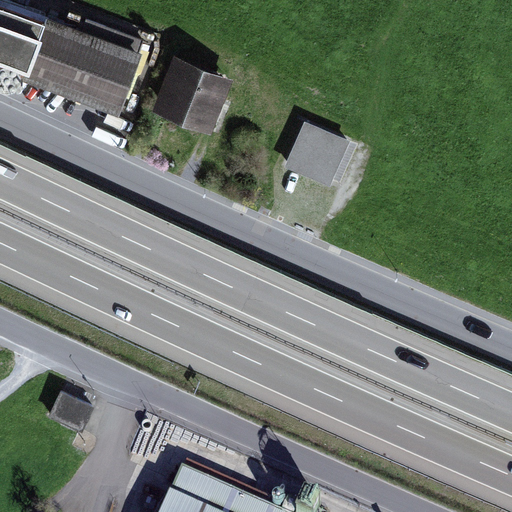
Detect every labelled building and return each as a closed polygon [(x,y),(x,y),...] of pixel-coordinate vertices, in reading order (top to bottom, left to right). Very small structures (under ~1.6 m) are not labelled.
[(52,29),(0,9),(0,64),(12,69),(9,78),(121,119),(144,58),(53,25),(52,29)] [(233,81),(177,60),(156,115),(212,136),(233,81)] [(305,113),(284,161),(332,180),(352,133),(305,113)] [(81,433),(94,407),(62,391),(49,417),(81,433)] [(284,511),(184,467),(162,511),(284,511)]
